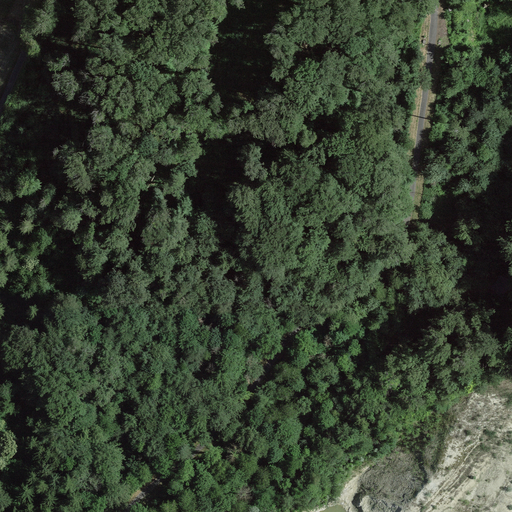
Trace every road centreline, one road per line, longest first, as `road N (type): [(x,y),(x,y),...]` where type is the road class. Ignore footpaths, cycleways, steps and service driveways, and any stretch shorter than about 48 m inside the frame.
road 1 (track): [(431,0),(408,220),(390,251),(300,323),(215,434),(126,511)]
road 2 (unclassified): [(47,0),(0,111)]
